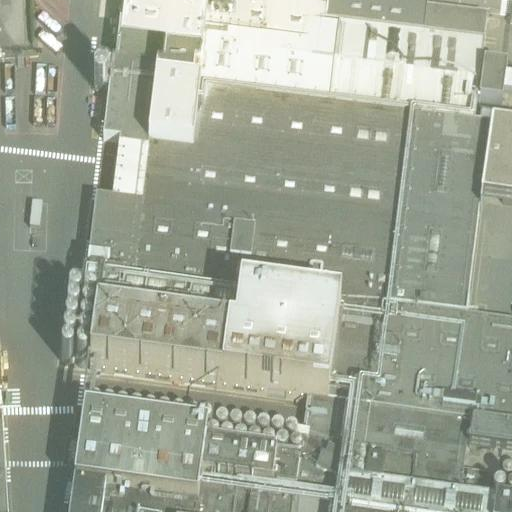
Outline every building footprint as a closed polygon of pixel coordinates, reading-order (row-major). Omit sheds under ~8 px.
[(429,0),(121,0),(104,142),(121,144),(116,185),(144,188),(142,207),(97,201),(88,279),(87,279),(84,300),(100,302),(90,372),(311,402),(471,424),(511,429),(511,326),(466,320),(491,128),(475,126),(479,99),(481,99),(480,106),(503,109),(504,102),(506,84),(508,72),(485,69),(483,85),(480,85),(485,43),(488,19),(428,12),(429,0)] [(103,64),(101,65),(99,66),(98,67),(97,69),(97,70),(97,72),(97,73),(98,75),(99,76),(100,77),(102,78),(104,78),(106,78),(108,77),(110,75),(110,74),(111,73),(111,71),(111,69),(110,67),(109,66),(107,65),(105,64),(104,64),(103,64)] [(102,80),(101,80),(99,81),(98,82),(97,83),(96,84),(95,86),(95,87),(95,89),(96,91),(97,92),(98,93),(100,94),(102,94),(105,93),(107,92),(108,91),(109,89),(109,87),(108,85),(108,83),(107,82),(106,81),(104,80),(102,80)] [(511,128),(492,126),(493,127),(482,201),(484,201),(483,202),(511,205),(511,128)] [(25,221),(23,178),(9,178),(11,221),(25,221)] [(76,300),(74,301),(72,301),(71,303),(70,305),(70,307),(70,308),(71,310),(72,311),(73,312),(76,313),(79,312),(80,311),(81,309),(82,307),(82,306),(82,305),(81,303),(80,302),(78,301),(76,300)] [(94,303),(92,303),(91,302),(89,303),(87,304),(86,305),(85,307),(85,309),(85,310),(86,312),(87,313),(88,314),(90,314),(91,314),(93,314),(95,313),(96,311),(97,308),(96,306),(95,305),(94,303)] [(76,315),(74,314),(71,315),(70,316),(69,317),(68,319),(68,320),(68,322),(69,324),(70,325),(71,326),(74,326),(76,326),(77,325),(79,323),(80,320),(79,317),(77,315),(76,315)] [(89,316),(86,317),(85,318),(84,319),(83,321),(83,322),(83,324),(84,325),(84,326),(86,327),(87,328),(89,328),(92,328),(93,327),(94,325),(95,322),(95,320),(94,319),(93,318),(91,317),(89,316)] [(73,328),(71,328),(70,329),(68,330),(67,331),(66,333),(66,334),(66,336),(67,338),(69,339),(71,340),(72,340),(74,340),(75,339),(77,338),(77,337),(78,335),(78,334),(78,332),(77,331),(75,329),(73,328)] [(85,331),(83,331),(82,332),(82,333),(81,336),(81,338),(82,339),(83,340),(84,341),(85,342),(87,342),(89,342),(90,341),(92,340),(92,339),(93,337),(93,336),(93,335),(92,333),(90,331),(89,331),(87,330),(85,331)] [(70,342),(67,343),(65,344),(64,346),(64,348),(65,351),(66,353),(68,354),(70,354),(73,353),(74,352),(75,351),(76,349),(76,348),(76,346),(75,344),(73,343),(72,342),(70,342)] [(85,344),(82,345),(81,345),(80,347),(79,348),(79,350),(79,351),(80,353),(81,355),(83,356),(85,356),(87,355),(89,354),(90,353),(91,352),(91,351),(91,350),(91,348),(90,347),(89,345),(88,344),(85,344)] [(70,356),(68,355),(66,356),(64,357),(63,358),(63,359),(62,361),(62,363),(63,365),(65,366),(66,367),(68,368),(70,367),(71,366),(73,366),(73,365),(74,363),(74,361),(73,358),(71,357),(70,356)] [(86,358),(83,358),(81,358),(80,359),(79,360),(78,361),(77,364),(77,366),(78,367),(79,369),(81,369),(83,370),(85,369),(86,369),(88,367),(89,365),(89,363),(89,362),(88,361),(87,359),(86,358)] [(471,424),(311,402),(301,462),(294,511),(511,511),(511,507),(487,504),(457,500),(461,473),(463,473),(468,443),(471,424)] [(99,406),(97,405),(96,405),(94,405),(91,406),(90,407),(89,409),(89,410),(89,412),(90,413),(91,415),(92,416),(93,416),(95,416),(98,416),(100,414),(101,412),(101,411),(101,409),(100,408),(99,406)] [(110,407),(109,406),(107,407),(105,408),(104,409),(103,412),(103,415),(104,416),(105,417),(106,418),(107,418),(109,418),(111,418),(113,417),(114,415),(115,414),(115,412),(115,411),(114,409),(112,407),(110,407)] [(125,409),(122,408),(119,409),(118,410),(117,412),(116,414),(117,416),(118,418),(119,419),(121,420),(123,420),(124,420),(126,419),(128,417),(129,414),(128,412),(128,411),(126,410),(125,409)] [(140,411),(138,410),(136,410),(134,411),(132,412),(132,413),(131,414),(131,415),(130,417),(131,419),(133,421),(135,422),(137,422),(139,422),(140,421),(142,419),(143,416),(142,413),(140,411)] [(152,412),(150,412),(148,412),(147,413),(145,415),(144,418),(145,420),(145,421),(147,423),(148,423),(151,424),(153,423),(154,423),(156,421),(157,418),(156,415),(155,414),(154,413),(152,412)] [(167,414),(165,414),(163,414),(162,415),(160,415),(159,417),(159,418),(158,420),(159,421),(159,422),(160,423),(161,425),(163,426),(165,426),(167,425),(168,424),(170,423),(170,421),(170,420),(170,418),(170,417),(168,415),(167,414)] [(180,416),(178,416),(177,416),(175,417),(174,418),(173,419),(173,420),(172,422),(173,423),(173,425),(175,426),(177,427),(179,428),(180,427),(182,427),(184,425),(184,424),(185,421),(184,418),(182,417),(180,416)] [(208,434),(85,417),(75,490),(73,489),(70,505),(73,506),(72,511),(197,511),(206,449),(207,442),(208,434)] [(195,418),(192,417),(190,418),(188,419),(187,420),(186,422),(186,424),(186,425),(187,427),(188,428),(189,429),(191,429),(192,430),(195,429),(196,428),(197,427),(198,424),(198,422),(197,420),(196,419),(195,418)] [(210,421),(209,420),(206,419),(203,421),(201,422),(200,424),(200,426),(200,427),(201,429),(202,430),(204,431),(206,432),(208,431),(210,430),(211,428),(212,425),(212,424),(211,422),(210,421)] [(226,425),(224,424),(222,424),(219,424),(218,426),(217,427),(216,430),(216,432),(217,434),(219,435),(220,436),(222,436),(225,435),(226,434),(227,433),(228,430),(227,428),(227,427),(226,425)] [(511,430),(471,424),(468,443),(511,448),(511,430)] [(240,427),(238,426),(236,426),(234,426),(232,427),(231,428),(230,429),(230,432),(231,435),(232,437),(233,437),(236,438),(238,437),(240,436),(241,435),(241,433),(242,432),(241,430),(241,429),(240,427)] [(252,428),(250,428),(248,428),(246,429),(245,430),(244,431),(244,433),(244,435),(245,437),(246,438),(247,439),(249,440),(251,440),(253,439),(255,437),(255,435),(256,433),(255,432),(255,430),(254,429),(252,428)] [(264,429),(262,430),(260,431),(258,432),(258,434),(258,436),(258,437),(259,439),(260,440),(261,441),(264,442),(266,441),(267,440),(269,439),(269,437),(270,435),(269,434),(269,432),(267,431),(266,430),(264,429)] [(282,434),(281,432),(279,432),(278,431),(276,432),(274,432),(272,434),(271,437),(272,439),(273,441),(274,443),(276,443),(278,443),(280,443),(282,442),(283,440),(284,437),(283,435),(282,434)] [(295,434),(293,434),(291,433),(289,434),(287,435),(286,436),(285,439),(286,441),(286,443),(288,444),(289,445),(291,445),(293,445),(294,445),(296,444),(297,442),(297,441),(298,439),(297,438),(296,436),(295,434)] [(216,437),(214,436),(212,437),(210,437),(209,438),(208,440),(207,442),(208,444),(209,446),(210,447),(212,448),(214,448),(216,448),(217,447),(219,446),(219,444),(220,442),(219,441),(219,439),(217,438),(216,437)] [(231,439),(229,439),(227,438),(225,439),(224,440),(222,441),(222,443),(221,445),(222,446),(222,447),(223,449),(225,450),(228,450),(231,449),(233,447),(234,444),(233,442),(232,441),(231,439)] [(243,440),(241,440),(239,441),(238,441),(237,442),(236,443),(235,445),(235,446),(235,448),(236,449),(237,451),(239,452),(241,452),(244,452),(245,451),(246,450),(247,448),(247,447),(247,446),(247,445),(246,443),(245,441),(243,440)] [(257,442),(255,442),(253,443),(251,443),(250,445),(249,448),(250,451),(250,452),(252,453),(254,454),(256,454),(258,454),(259,452),(260,451),(261,448),(261,446),(260,445),(259,444),(258,443),(257,442)] [(273,446),(272,445),(269,444),(266,445),(265,445),(264,447),(263,449),(263,450),(263,452),(264,453),(265,455),(267,456),(269,456),(271,456),(272,455),(274,454),(274,453),(275,451),(275,450),(275,449),(274,447),(273,446)] [(285,446),(283,446),(281,446),(279,447),(278,449),(277,450),(277,451),(277,453),(278,455),(279,457),(280,457),(283,458),(286,457),(287,456),(288,455),(289,453),(289,452),(288,450),(288,449),(287,448),(285,446)] [(299,449),(297,448),(296,448),(294,448),(292,449),(291,451),(290,453),(290,454),(290,456),(291,457),(292,458),(293,459),(294,460),(296,460),(297,460),(299,459),(300,458),(301,457),(302,456),(302,454),(302,452),(301,451),(299,449)] [(294,511),(301,462),(206,449),(197,511),(294,511)] [(463,473),(461,473),(457,500),(487,504),(491,477),(463,473)] [(508,476),(506,476),(504,477),(503,479),(502,482),(503,484),(503,485),(504,486),(505,487),(508,488),(510,488),(511,487),(511,486),(511,477),(510,476),(508,476)] [(502,490),(499,489),(497,490),(495,491),(494,493),(494,495),(493,496),(494,497),(494,498),(495,499),(496,501),(499,502),(502,501),(504,500),(505,499),(505,497),(505,495),(505,494),(504,492),(504,491),(502,490)]
